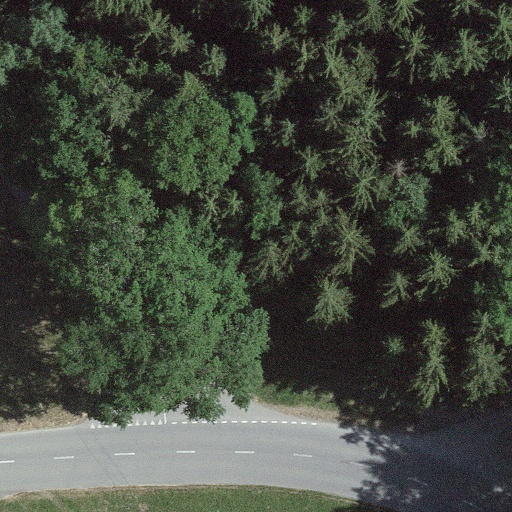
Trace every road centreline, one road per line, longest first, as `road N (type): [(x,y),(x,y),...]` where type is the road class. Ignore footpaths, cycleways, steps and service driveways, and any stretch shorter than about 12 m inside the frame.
road 1 (unclassified): [(0,150),(200,455)]
road 2 (tertiary): [(480,511),(424,485),(304,455),(200,455)]
road 3 (tertiary): [(200,455),(0,464)]
